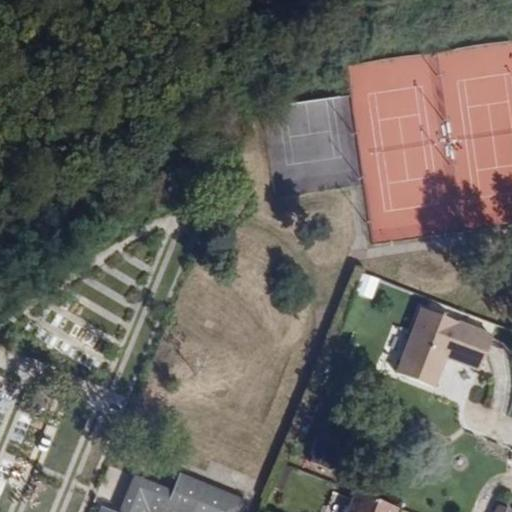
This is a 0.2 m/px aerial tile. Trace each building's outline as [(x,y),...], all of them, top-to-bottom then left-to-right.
[(360,274),(354,294),(369,298),(375,279),(360,274)] [(432,388),(443,358),(444,355),(455,360),(456,363),(476,371),(490,336),(420,309),(395,374),(432,388)] [(319,433),(309,462),(328,469),(338,439),(319,433)] [(178,475),(170,493),(132,478),(118,511),(106,511),(100,510),(99,511),(243,511),(248,503),(178,475)] [(393,511),(395,508),(355,493),(347,511),(393,511)]
